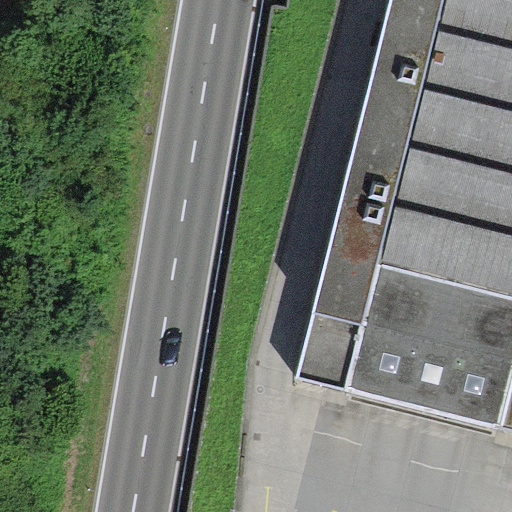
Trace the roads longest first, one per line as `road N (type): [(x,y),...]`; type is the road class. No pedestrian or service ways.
road 1 (unknown): [(365,0),(274,340),(272,404),(289,437),(316,462),(474,511)]
road 2 (motorway): [(133,511),(219,0)]
